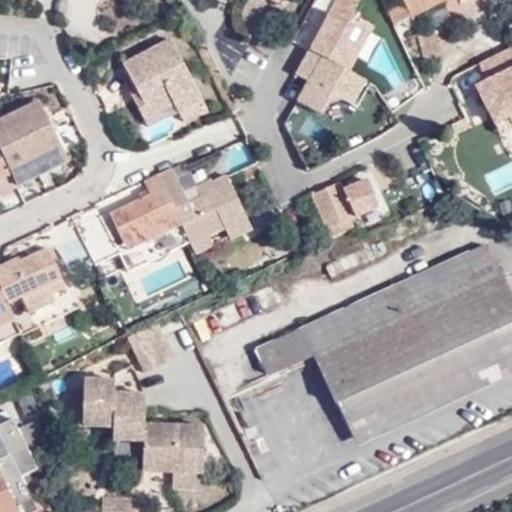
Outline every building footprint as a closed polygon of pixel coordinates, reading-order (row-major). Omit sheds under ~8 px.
[(306,84),(293,104),(318,118),(326,101),(354,110),(366,86),(346,76),(370,28),(350,18),(359,0),(334,0),(293,76),(306,84)] [(394,0),(383,7),(391,25),(437,0),(394,0)] [(176,104),(200,93),(171,33),(124,57),(139,87),(131,90),(140,110),(173,96),(176,104)] [(463,71),(499,137),(511,130),(511,50),(511,48),(463,71)] [(206,102),(200,93),(176,104),(181,113),(206,102)] [(0,147),(13,173),(65,147),(38,96),(0,114),(0,147)] [(146,121),(176,104),(173,96),(140,110),(146,121)] [(343,123),(348,112),(327,103),(322,115),(343,123)] [(0,189),(17,181),(13,173),(0,147),(0,189)] [(70,157),(65,147),(13,173),(17,181),(70,157)] [(228,228),(233,238),(261,227),(233,169),(214,179),(218,188),(192,200),(188,189),(173,160),(156,168),(159,174),(184,222),(188,230),(195,244),(228,228)] [(496,189),(511,181),(511,161),(488,173),(496,189)] [(466,167),(453,181),(476,198),(488,186),(466,167)] [(428,169),(412,177),(424,201),(440,193),(428,169)] [(133,247),(158,234),(184,222),(159,174),(150,179),(155,190),(114,209),(133,247)] [(218,188),(214,179),(213,176),(188,189),(192,200),(218,188)] [(310,195),(329,235),(353,224),(350,218),(353,217),(338,182),(310,195)] [(162,243),(188,230),(184,222),(158,234),(162,243)] [(195,244),(200,255),(233,238),(228,228),(195,244)] [(20,254),(0,262),(0,279),(16,314),(69,289),(50,244),(21,257),(20,254)] [(303,328),(313,354),(350,433),(511,360),(511,307),(483,244),(303,328)] [(0,335),(22,326),(16,314),(0,279),(0,335)] [(174,351),(158,317),(144,323),(159,358),(174,351)] [(159,358),(144,323),(129,331),(141,356),(145,363),(159,358)] [(267,376),(313,354),(303,328),(256,348),(267,376)] [(81,416),(113,419),(116,387),(117,374),(86,372),(81,416)] [(113,419),(111,431),(143,433),(145,417),(146,403),(146,389),(144,389),(116,387),(113,419)] [(145,417),(143,433),(142,462),(171,464),(175,418),(145,417)] [(175,418),(171,464),(201,466),(205,420),(175,418)] [(0,511),(15,511),(18,511),(11,494),(27,488),(21,477),(38,469),(31,454),(19,429),(16,420),(0,427),(0,511)] [(48,446),(37,421),(19,429),(31,454),(48,446)] [(37,511),(27,488),(11,494),(18,511),(37,511)] [(116,511),(118,493),(101,492),(99,511),(116,511)] [(126,493),(118,493),(116,511),(133,511),(135,494),(126,493)]
